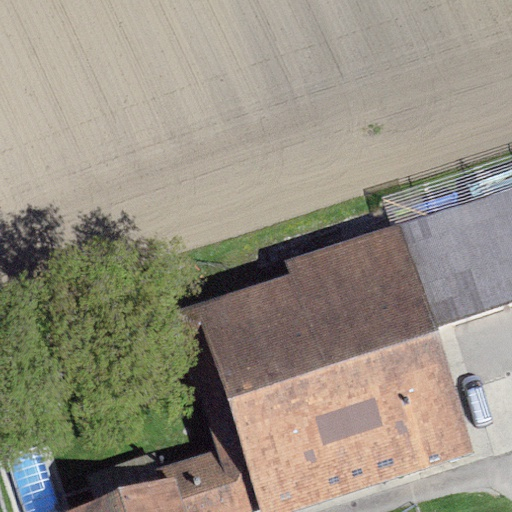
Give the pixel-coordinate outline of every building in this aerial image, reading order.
[(406,473),(464,454),(424,333),(511,304),(511,204),(395,242),(408,279),(310,311),(214,342),(251,457),(165,485),(170,500),(173,511),(218,511),(400,453),(406,473)] [(297,273),(310,311),(408,279),(395,242),(297,273)] [(50,336),(62,373),(92,363),(80,326),(50,336)] [(133,511),(170,500),(165,485),(157,461),(92,482),(102,511),(133,511)] [(173,511),(170,500),(133,511),(173,511)]
